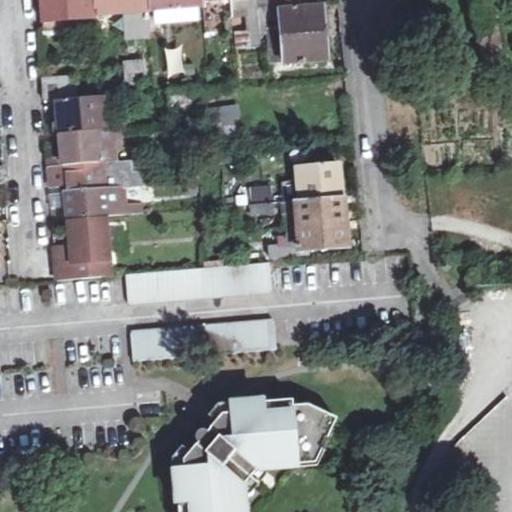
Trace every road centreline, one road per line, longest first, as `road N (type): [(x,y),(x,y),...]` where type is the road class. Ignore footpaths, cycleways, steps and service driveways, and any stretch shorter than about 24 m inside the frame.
road 1 (residential): [(378,300),(0,328)]
road 2 (residential): [(16,0),(38,272)]
road 3 (residential): [(360,0),(388,240),(417,245)]
